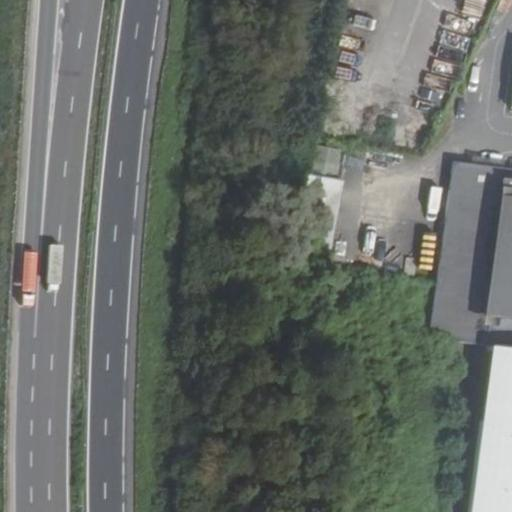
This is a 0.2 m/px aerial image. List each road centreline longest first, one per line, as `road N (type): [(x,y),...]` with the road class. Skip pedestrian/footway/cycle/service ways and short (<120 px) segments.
road 1 (trunk): [(104,511),(111,257),(142,0)]
road 2 (trunk): [(50,0),(33,266),(52,340)]
road 3 (trunk): [(85,0),(52,340)]
road 4 (trunk): [(52,340),(48,511)]
